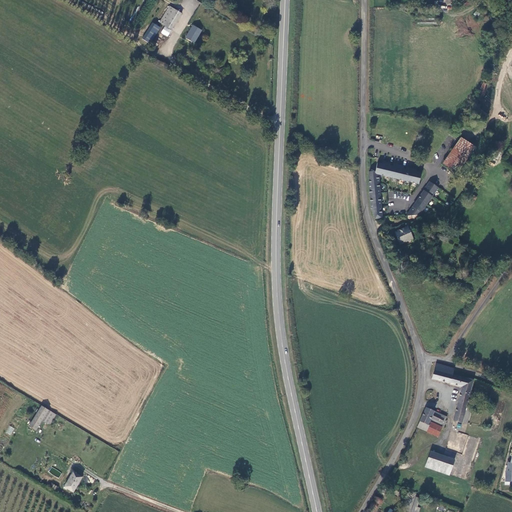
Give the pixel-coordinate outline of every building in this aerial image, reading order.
[(160,23),(166,27),(172,30),(181,14),(170,7),(160,23)] [(153,24),(144,39),(151,44),(160,28),(153,24)] [(186,39),(194,44),(202,31),(193,26),(186,39)] [(172,30),(166,27),(161,33),(167,37),(172,30)] [(478,95),(484,97),(489,86),(484,83),(478,95)] [(476,147),(461,138),(443,163),(458,173),(476,147)] [(405,166),(394,164),(393,167),(391,166),(391,163),(384,161),(383,164),(378,163),(378,166),(368,164),(369,185),(367,185),(370,210),(372,210),(374,220),(382,220),(378,176),(419,185),(422,173),(417,172),(418,169),(407,167),(406,170),(404,169),(405,166)] [(420,215),(439,188),(430,182),(407,216),(408,216),(419,215),(420,215)] [(412,240),(407,228),(395,234),(400,246),(412,240)] [(453,370),(435,364),(431,380),(461,387),(453,421),(467,425),(469,417),(463,415),(465,408),(468,394),(471,381),(452,376),(453,370)] [(56,414),(41,405),(29,426),(36,431),(42,421),(49,425),(56,414)] [(426,407),(419,422),(427,425),(429,423),(429,421),(444,427),(446,422),(445,421),(446,417),(440,415),(439,417),(432,414),(433,411),(426,407)] [(419,422),(416,428),(426,432),(429,426),(427,425),(419,422)] [(429,426),(426,432),(436,437),(441,427),(429,423),(427,425),(429,426)] [(11,435),(14,428),(9,426),(6,432),(11,435)] [(453,460),(430,452),(425,466),(449,475),(453,460)] [(81,478),(73,472),(64,487),(73,492),(81,478)] [(52,484),(50,488),(55,492),(58,487),(52,484)] [(69,498),(59,492),(57,494),(68,501),(69,498)] [(411,511),(419,511),(420,508),(418,507),(420,497),(414,496),(411,511)]
